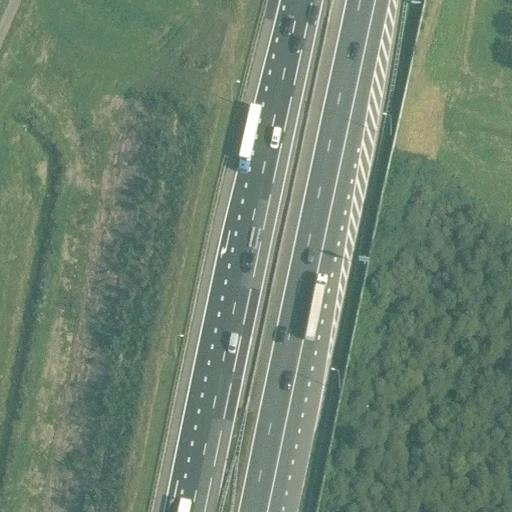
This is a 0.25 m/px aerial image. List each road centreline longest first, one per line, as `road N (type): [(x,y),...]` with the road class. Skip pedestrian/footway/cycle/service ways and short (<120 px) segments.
road 1 (motorway): [(305,0),(195,511)]
road 2 (motorway): [(261,511),(365,0)]
